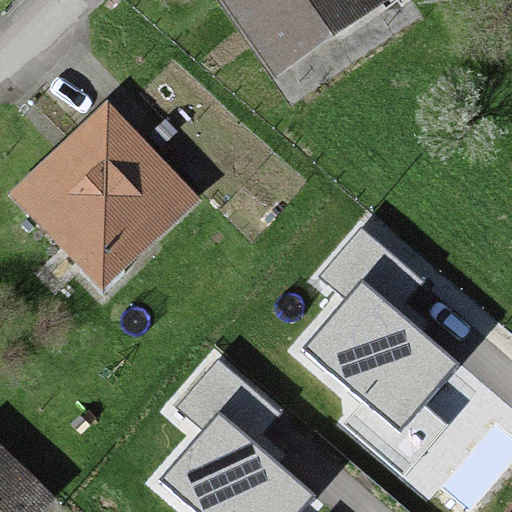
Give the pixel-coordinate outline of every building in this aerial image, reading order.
[(379,0),(263,0),(240,14),(282,83),(390,18),(379,0)] [(117,136),(33,213),(114,300),(197,223),(117,136)] [(456,363),(358,281),(301,348),(399,431),(456,363)] [(299,511),(313,496),(216,413),(159,480),(196,511),(299,511)] [(0,467),(0,511),(42,511),(46,508),(0,467)]
